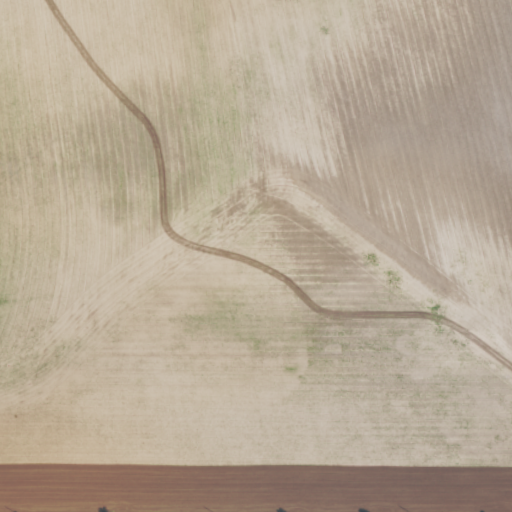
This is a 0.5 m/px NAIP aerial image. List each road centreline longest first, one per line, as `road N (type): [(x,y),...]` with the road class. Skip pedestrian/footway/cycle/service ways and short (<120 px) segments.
road 1 (residential): [(511,511),(0,508)]
road 2 (residential): [(0,352),(416,353)]
